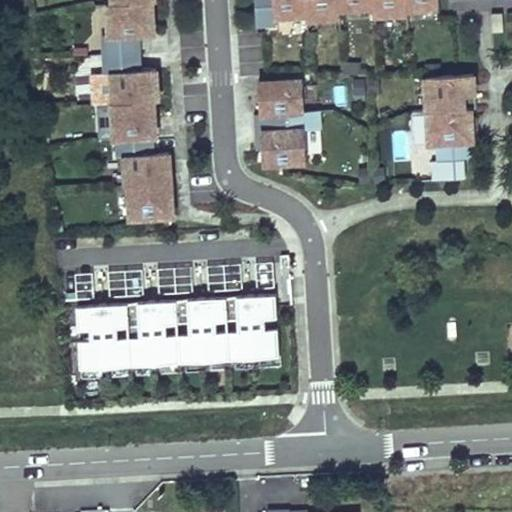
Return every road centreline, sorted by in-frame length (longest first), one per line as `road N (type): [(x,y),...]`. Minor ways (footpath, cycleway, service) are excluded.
road 1 (residential): [(326,448),(309,231),(300,215),(231,180),(215,0)]
road 2 (residential): [(0,467),(326,448)]
road 3 (residential): [(326,448),(511,436)]
